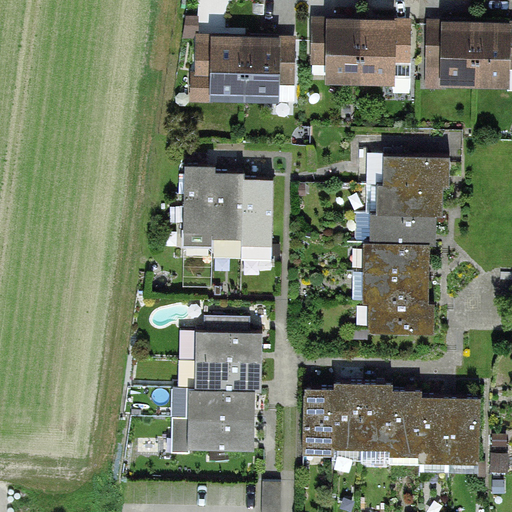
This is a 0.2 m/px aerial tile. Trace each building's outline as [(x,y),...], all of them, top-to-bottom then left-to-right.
[(410,13),(314,11),(313,77),(409,79),(410,13)] [(511,16),(428,15),(426,80),(511,81),(511,16)] [(286,99),(287,33),(197,32),(196,98),(286,99)] [(454,183),(454,154),(389,154),(389,182),(384,182),(384,212),(376,212),(376,241),(368,241),(368,297),(374,297),(374,328),(440,328),(440,298),(435,298),(435,243),(442,243),(442,213),(448,214),(448,183),(454,183)] [(219,162),(187,161),(186,226),(216,226),(216,234),(248,234),(248,241),(275,241),(276,177),(248,176),(248,169),(219,168),(219,162)] [(267,389),(266,328),(200,328),(201,386),(195,386),(195,450),(260,450),(260,389),(267,389)] [(336,385),(307,384),(306,450),(338,451),(338,443),(398,444),(397,451),(426,451),(426,458),(483,459),(484,394),(426,394),(426,386),(399,386),(399,378),(336,377),(336,385)] [(190,385),(175,386),(175,448),(191,448),(190,385)]
